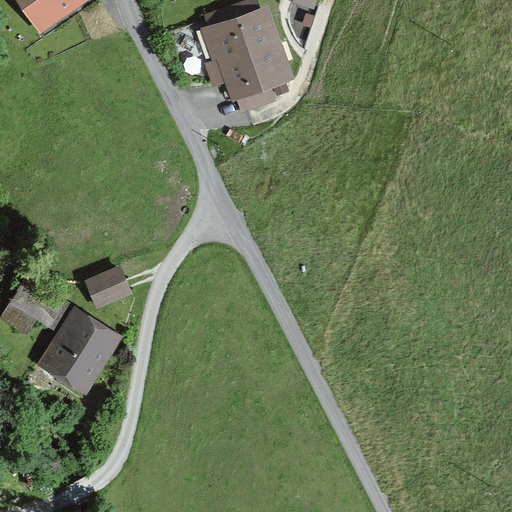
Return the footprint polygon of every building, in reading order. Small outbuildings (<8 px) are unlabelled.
[(25,0),(40,22),(71,0),(25,0)] [(238,22),(233,9),(207,18),(214,39),(212,40),(217,55),(226,51),(241,95),(279,82),(265,41),(272,38),(264,13),(238,22)] [(128,291),(117,267),(88,279),(99,304),(128,291)] [(68,303),(25,276),(1,314),(27,331),(37,313),(54,324),(68,303)] [(99,355),(102,357),(117,333),(81,311),(47,364),(80,385),(99,355)]
